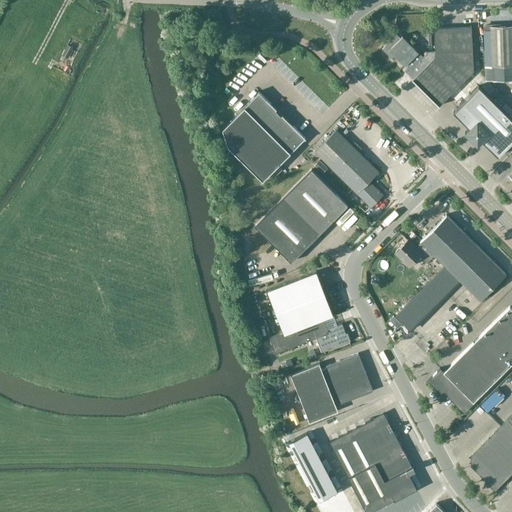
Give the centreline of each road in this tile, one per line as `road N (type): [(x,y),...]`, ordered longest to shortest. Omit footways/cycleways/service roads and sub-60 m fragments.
road 1 (unclassified): [(477,511),(350,273),(448,162)]
road 2 (unclassified): [(448,162),(349,59),(346,24)]
